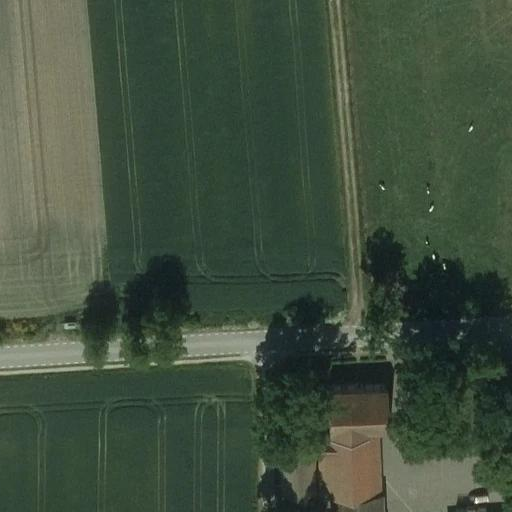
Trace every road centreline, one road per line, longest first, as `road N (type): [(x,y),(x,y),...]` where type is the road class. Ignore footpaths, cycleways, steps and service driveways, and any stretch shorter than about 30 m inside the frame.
road 1 (tertiary): [(0,362),(269,346)]
road 2 (tertiary): [(269,346),(511,332)]
road 3 (unclassified): [(269,346),(270,511)]
